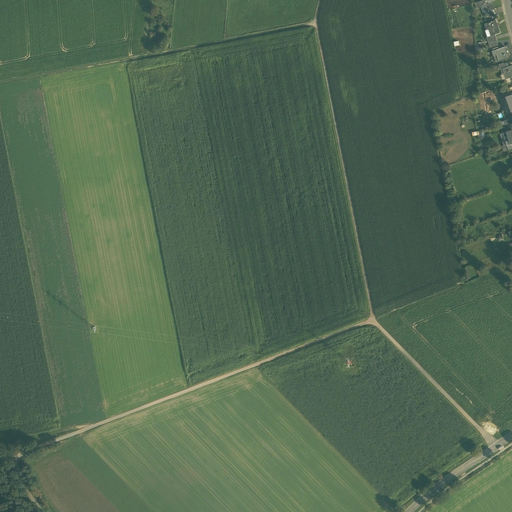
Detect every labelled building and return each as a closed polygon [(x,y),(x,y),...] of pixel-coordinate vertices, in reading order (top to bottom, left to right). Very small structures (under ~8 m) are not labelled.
[(487,2),(486,0),(484,0),(483,1),(475,4),(477,9),(482,7),(484,6),(486,12),(487,12),(495,9),(492,1),(487,2)] [(486,12),(488,17),(497,16),(495,10),(495,9),(487,12),(486,12)] [(491,36),(495,35),(500,33),(496,21),(484,25),(486,30),(488,29),(491,36)] [(496,55),(499,62),(509,58),(505,47),(499,49),(493,51),(492,52),(493,56),(496,55)] [(506,79),(511,78),(511,77),(511,66),(507,67),(502,69),(502,70),(504,74),(506,79)] [(501,100),(506,114),(511,112),(511,98),(511,96),(501,100)]
